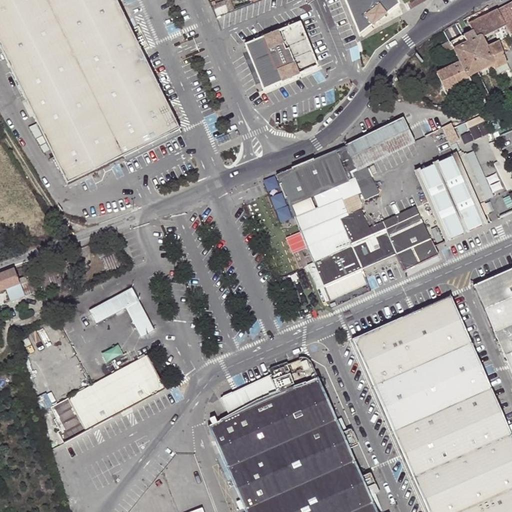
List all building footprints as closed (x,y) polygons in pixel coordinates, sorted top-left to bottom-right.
[(0,0),(0,48),(65,183),(93,169),(97,177),(107,165),(106,163),(177,128),(136,43),(114,0),(0,0)] [(218,1),(213,3),(218,17),(235,10),(231,0),(219,5),(218,1)] [(344,0),(359,36),(399,5),(397,0),(344,0)] [(504,27),(508,36),(511,34),(511,3),(497,12),(504,27)] [(469,25),(473,32),(476,39),(480,37),(481,39),(504,27),(497,12),(469,25)] [(245,46),(263,90),(317,67),(299,22),(245,46)] [(473,32),(462,37),(479,72),(488,67),(493,65),(485,49),(481,39),(480,37),(476,39),(473,32)] [(450,44),(455,54),(460,63),(463,70),(468,78),(479,72),(462,37),(450,44)] [(450,44),(449,42),(438,48),(444,60),(455,54),(450,44)] [(495,70),(506,64),(499,43),(485,49),(493,65),(495,70)] [(463,70),(460,63),(436,75),(444,92),(457,86),(459,89),(470,83),(468,78),(463,70)] [(493,100),(479,72),(468,78),(470,83),(482,106),(484,105),(493,100)] [(459,89),(457,86),(444,92),(446,96),(459,90),(459,89)] [(402,120),(369,136),(380,159),(413,143),(402,120)] [(451,125),(443,128),(449,140),(457,136),(451,125)] [(380,159),(369,136),(344,148),(345,149),(356,171),(367,165),(380,159)] [(511,176),(495,142),(489,145),(497,161),(493,164),(507,192),(511,189),(511,176)] [(404,272),(429,260),(406,213),(368,229),(360,211),(362,209),(362,203),(358,194),(341,201),(340,199),(360,191),(365,201),(380,194),(367,165),(356,171),(345,149),(277,177),(283,191),(286,199),(323,287),(363,270),(396,255),(404,272)] [(461,151),(457,153),(480,204),(494,197),(473,151),(463,155),(461,151)] [(455,157),(415,174),(445,243),(485,225),(455,157)] [(280,201),(286,199),(283,191),(276,194),(280,201)] [(485,203),(480,205),(485,216),(490,214),(485,203)] [(406,213),(429,260),(438,256),(415,209),(406,213)] [(14,270),(0,275),(0,306),(24,297),(18,282),(14,270)] [(363,270),(323,287),(329,300),(368,284),(363,270)] [(511,375),(511,270),(473,288),(511,375)] [(32,276),(18,282),(24,297),(38,292),(32,276)] [(131,308),(145,336),(157,329),(137,288),(93,309),(100,323),(131,308)] [(352,341),(415,484),(511,440),(494,400),(491,393),(449,298),(358,339),(352,341)] [(165,388),(146,354),(44,407),(62,442),(165,388)] [(275,384),(242,398),(223,406),(231,423),(208,433),(242,511),(375,511),(333,416),(315,374),(312,367),(310,364),(307,363),(305,364),(302,365),(302,367),(289,372),(289,370),(273,377),(272,379),(275,384)] [(511,511),(511,440),(415,484),(427,511),(511,511)]
